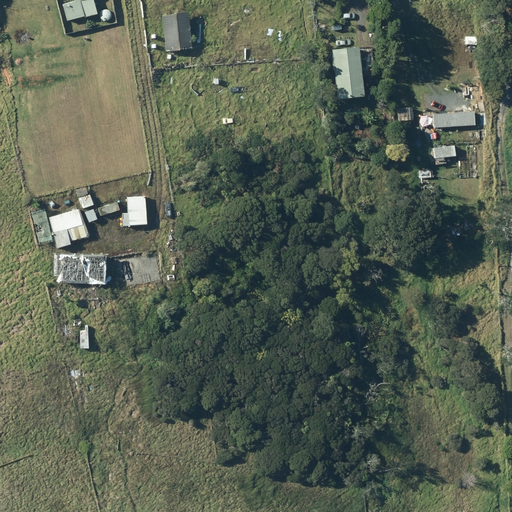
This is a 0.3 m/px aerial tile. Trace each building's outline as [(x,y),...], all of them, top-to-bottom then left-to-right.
[(83,16),(79,1),(63,5),(66,20),(83,16)] [(183,10),(161,13),(167,51),(188,48),(183,10)] [(367,46),(330,50),(336,98),(362,95),(360,76),(370,75),(367,46)] [(471,125),(471,114),(430,115),(431,127),(471,125)] [(147,196),(126,196),(126,224),(147,224),(147,196)] [(87,235),(78,207),(46,217),(56,246),(87,235)]
